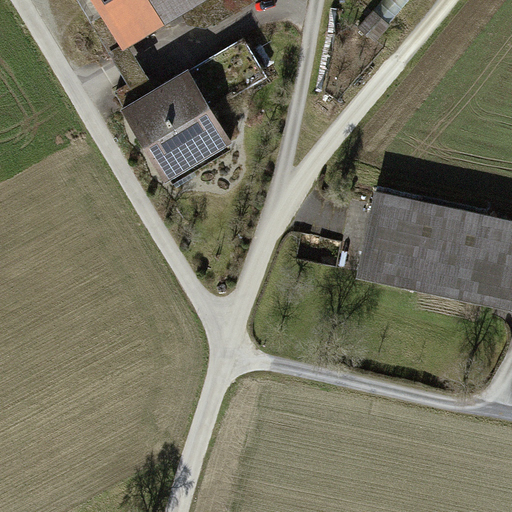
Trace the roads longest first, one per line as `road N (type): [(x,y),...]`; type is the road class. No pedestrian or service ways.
road 1 (unclassified): [(178,511),(275,212),(391,65)]
road 2 (track): [(227,350),(21,0)]
road 3 (track): [(227,350),(511,423)]
road 4 (track): [(275,212),(328,0)]
